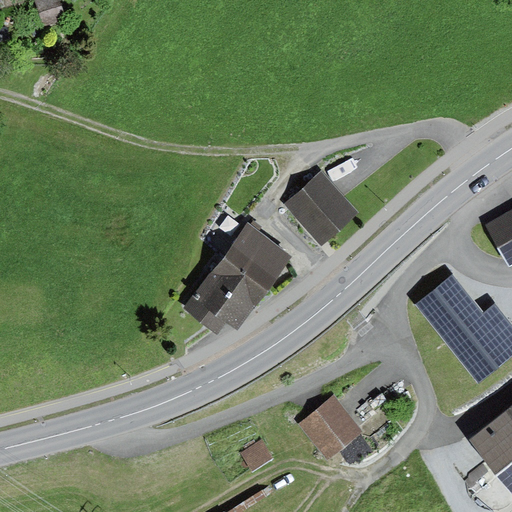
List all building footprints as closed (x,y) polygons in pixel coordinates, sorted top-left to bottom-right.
[(59,0),(35,0),(43,25),(66,18),(59,0)] [(320,167),(281,203),(320,243),(358,207),(320,167)] [(511,207),(487,220),(508,261),(511,259),(511,207)] [(228,313),(237,321),(292,249),(248,216),(196,286),(183,304),(217,328),(228,313)] [(453,269),(415,299),(478,378),(511,351),(511,318),(496,298),(484,307),(453,269)] [(333,393),(299,421),(325,453),(360,425),(333,393)] [(511,396),(469,432),(511,484),(511,396)] [(262,438),(242,451),(253,468),(273,455),(262,438)]
